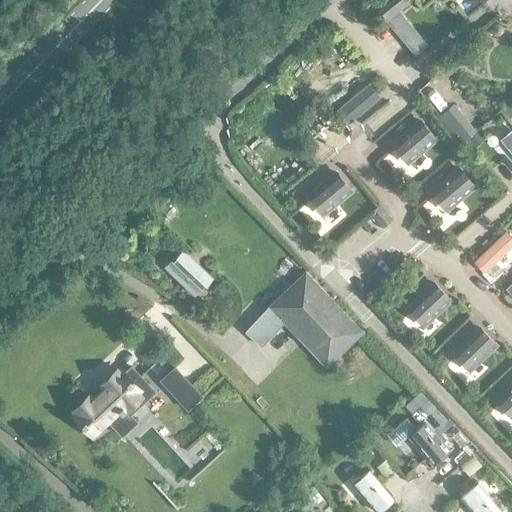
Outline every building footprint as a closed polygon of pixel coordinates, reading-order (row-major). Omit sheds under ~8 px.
[(392,0),(377,12),(385,22),(398,12),(407,5),(402,0),(392,0)] [(418,35),(398,12),(385,22),(406,46),(418,35)] [(418,35),(406,46),(415,56),(427,46),(418,35)] [(451,56),(435,70),(443,79),(459,66),(451,56)] [(368,83),(337,109),(348,122),(378,96),(368,83)] [(452,104),(438,117),(460,143),(475,130),(452,104)] [(421,121),(392,145),(406,161),(434,137),(421,121)] [(511,130),(511,129),(500,139),(511,153),(511,130)] [(473,184),(459,168),(430,192),(444,208),(473,184)] [(350,188),(336,172),(307,196),(321,213),(350,188)] [(511,235),(507,231),(475,262),(485,272),(511,246),(511,235)] [(195,292),(209,278),(180,250),(166,265),(195,292)] [(261,345),(284,321),(326,365),(361,331),(305,271),(268,307),(245,331),(261,345)] [(407,309),(422,324),(449,298),(434,283),(407,309)] [(453,354),(467,369),(495,343),(480,327),(453,354)] [(73,415),(91,435),(119,409),(121,412),(124,409),(128,414),(154,391),(131,366),(124,373),(121,370),(119,373),(116,370),(100,384),(103,387),(91,398),(88,395),(73,409),(76,412),(73,415)] [(160,380),(171,391),(185,378),(174,366),(160,380)] [(511,385),(496,401),(510,416),(511,414),(511,385)] [(440,425),(447,418),(420,389),(411,398),(427,415),(430,413),(440,425)] [(449,450),(425,422),(416,430),(415,428),(406,435),(413,444),(415,443),(432,464),(449,450)] [(357,492),(359,491),(376,511),(393,497),(369,470),(360,477),(358,476),(349,483),(357,492)] [(498,511),(501,511),(477,483),(461,497),(473,511),(498,511)]
